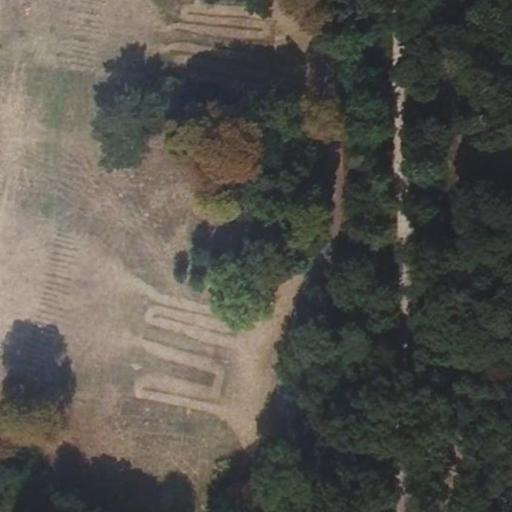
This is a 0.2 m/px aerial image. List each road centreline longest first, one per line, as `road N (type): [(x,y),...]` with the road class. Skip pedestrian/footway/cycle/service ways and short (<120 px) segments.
road 1 (track): [(324,0),(331,218),(297,329),(279,427),(283,511)]
road 2 (unknown): [(402,511),(409,426),(399,0)]
